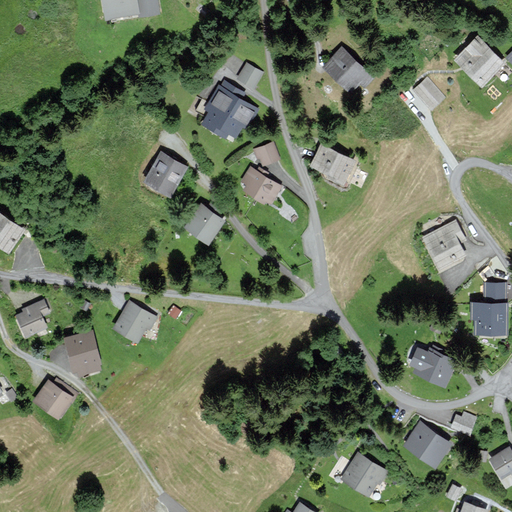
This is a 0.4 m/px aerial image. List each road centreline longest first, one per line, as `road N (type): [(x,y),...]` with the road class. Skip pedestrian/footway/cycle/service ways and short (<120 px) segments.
road 1 (residential): [(0,274),(314,304)]
road 2 (residential): [(262,0),(275,108),(309,197),(318,297)]
road 3 (residential): [(314,304),(342,323),(380,379),(406,401),(453,406),(506,377)]
road 4 (residential): [(511,279),(453,182),(467,162),(511,177)]
road 5 (residential): [(227,213),(250,244),(318,297)]
